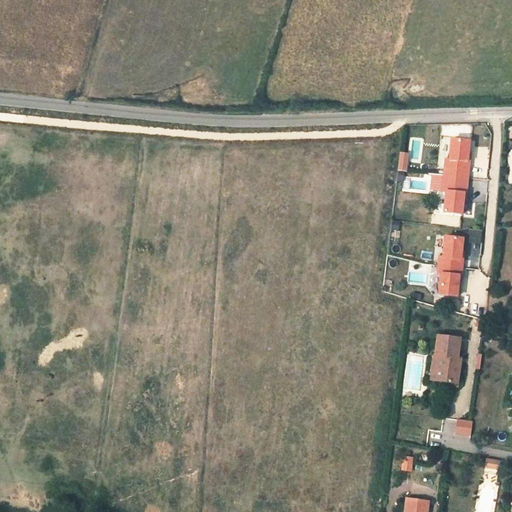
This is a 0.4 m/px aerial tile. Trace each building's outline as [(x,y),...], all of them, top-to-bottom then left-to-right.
[(450,140),(448,160),(445,160),(442,193),(444,193),(442,214),(463,216),(465,190),(467,190),(470,162),(468,162),(470,142),(450,140)] [(398,153),(398,172),(407,172),(408,153),(398,153)] [(393,220),(391,229),(399,230),(400,221),(393,220)] [(471,241),(463,241),(464,259),(480,259),(480,231),(471,231),(471,241)] [(440,275),(438,297),(458,299),(460,272),(462,272),(464,260),(461,260),(463,239),(445,237),(443,258),(439,258),(437,275),(440,275)] [(477,337),(486,337),(487,329),(478,328),(477,337)] [(429,361),(427,382),(448,384),(451,363),(447,363),(450,341),(428,338),(425,360),(429,361)] [(465,438),(466,426),(453,424),(452,436),(465,438)] [(486,458),(484,469),(499,472),(500,461),(486,458)] [(403,462),(393,461),(391,476),(402,477),(403,462)] [(417,511),(418,505),(396,503),(395,511),(417,511)]
